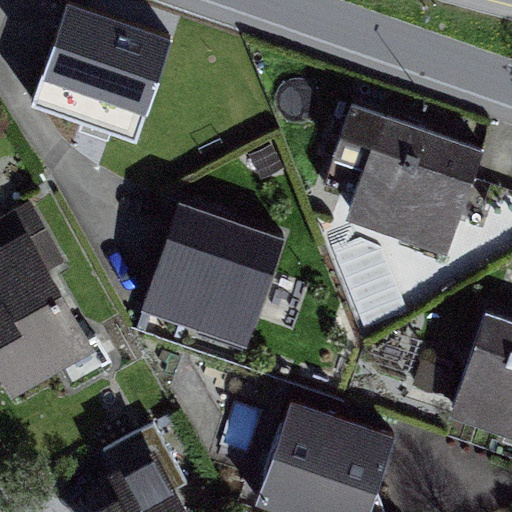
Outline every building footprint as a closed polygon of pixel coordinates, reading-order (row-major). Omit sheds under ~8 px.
[(137,133),(170,28),(92,0),(14,0),(10,14),(56,30),(32,97),(137,133)] [(347,206),(449,242),(486,138),(353,92),(333,147),(362,157),(347,206)] [(283,226),(181,191),(144,297),(246,334),(283,226)] [(72,269),(31,195),(0,213),(0,362),(13,385),(97,339),(64,274),(72,269)] [(511,308),(487,300),(449,403),(511,424),(511,308)] [(365,511),(396,424),(291,388),(256,491),(317,511),(365,511)] [(190,480),(154,416),(100,447),(121,481),(83,502),(88,511),(201,511),(184,482),(190,480)]
